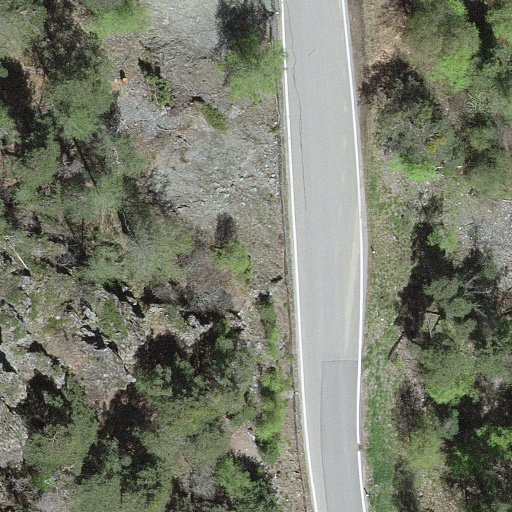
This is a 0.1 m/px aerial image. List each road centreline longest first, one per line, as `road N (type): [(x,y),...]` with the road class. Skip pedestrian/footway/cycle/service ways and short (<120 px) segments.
road 1 (tertiary): [(313,0),(339,511)]
road 2 (motorway): [(362,0),(511,307)]
